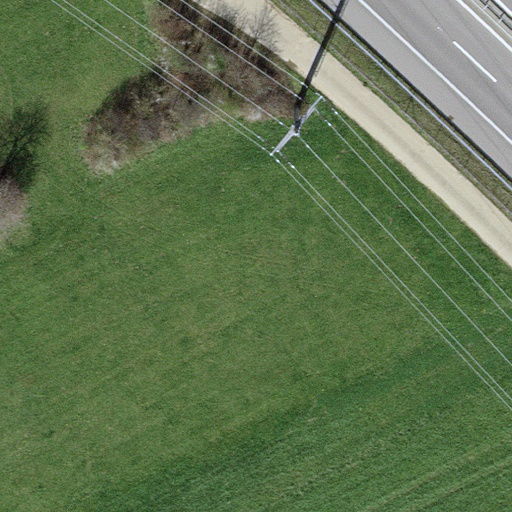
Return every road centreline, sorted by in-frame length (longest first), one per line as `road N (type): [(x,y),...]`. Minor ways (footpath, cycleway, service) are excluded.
road 1 (track): [(511,249),(401,137),(234,0)]
road 2 (motorway): [(409,0),(511,93)]
